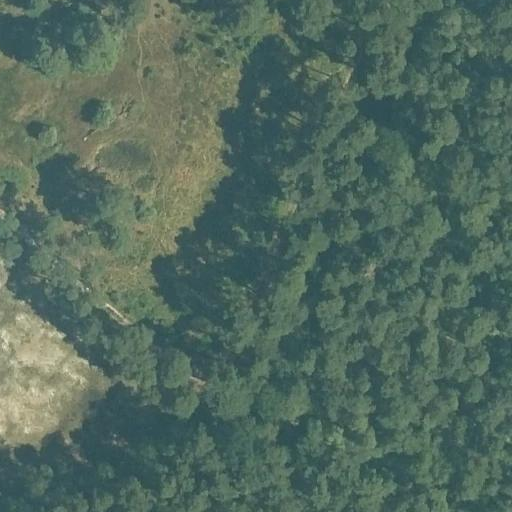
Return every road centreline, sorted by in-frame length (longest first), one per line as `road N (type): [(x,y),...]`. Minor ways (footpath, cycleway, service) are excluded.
road 1 (track): [(395,0),(206,384)]
road 2 (track): [(0,216),(206,384)]
road 3 (track): [(206,384),(271,511)]
